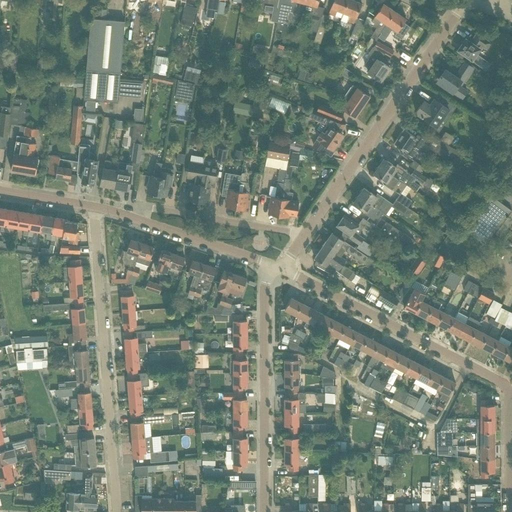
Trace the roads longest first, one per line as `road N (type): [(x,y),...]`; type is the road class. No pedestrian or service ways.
road 1 (residential): [(281,269),(465,0)]
road 2 (residential): [(117,511),(93,208)]
road 3 (residential): [(509,393),(502,382),(281,269)]
road 4 (residential): [(265,511),(267,262)]
road 5 (residential): [(267,262),(93,208)]
